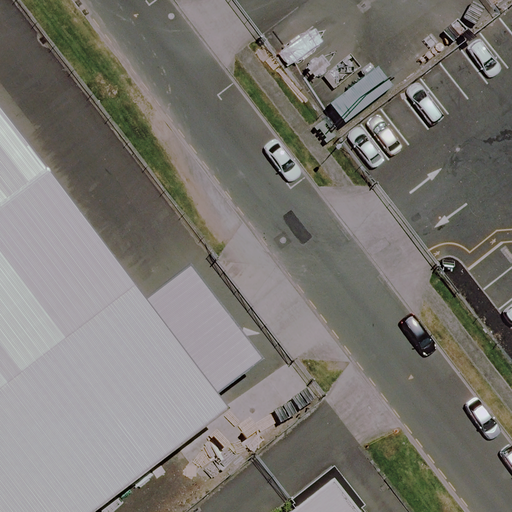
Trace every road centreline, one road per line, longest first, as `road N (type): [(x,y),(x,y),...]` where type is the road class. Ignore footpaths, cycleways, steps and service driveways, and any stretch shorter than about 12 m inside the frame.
road 1 (residential): [(123,0),(511,509)]
road 2 (unknown): [(437,409),(311,511)]
